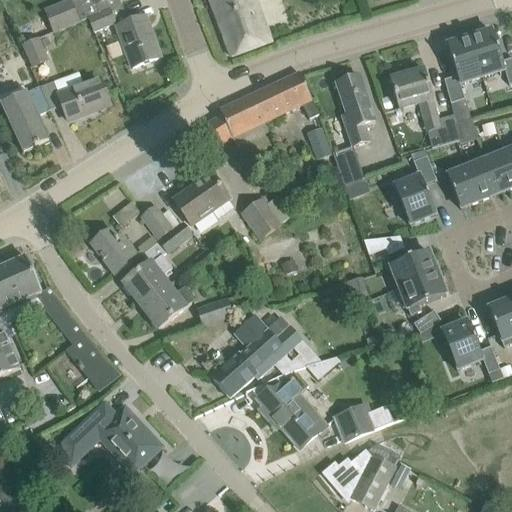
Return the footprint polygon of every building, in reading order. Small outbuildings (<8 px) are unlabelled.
[(70,1),(44,12),(53,35),(54,36),(80,26),(79,24),(83,22),(83,23),(88,21),(89,21),(121,8),(117,0),(76,0),(71,3),(70,1)] [(209,0),(231,59),(271,44),(254,0),(209,0)] [(89,21),(88,21),(91,28),(94,35),(116,25),(118,29),(133,70),(159,60),(144,19),(127,25),(121,8),(89,21)] [(511,60),(502,64),(492,34),(470,41),(482,80),(504,73),(509,88),(511,86),(511,60)] [(23,47),(33,69),(48,62),(38,41),(23,47)] [(482,80),(470,41),(447,48),(457,78),(444,82),(451,106),(464,102),(460,87),(482,80)] [(425,73),(390,82),(396,102),(399,112),(419,106),(429,141),(431,150),(444,146),(460,142),(456,126),(453,118),(438,122),(437,121),(438,121),(432,102),(433,102),(430,92),(425,73)] [(200,132),(212,152),(232,140),(302,107),(309,121),(319,117),(300,76),(220,113),(222,118),(200,132)] [(352,149),(353,149),(370,144),(364,128),(375,125),(359,77),(336,85),(347,117),(342,118),(352,149)] [(59,98),(68,124),(109,109),(100,82),(59,98)] [(24,88),(0,98),(0,103),(1,106),(23,155),(35,150),(49,144),(37,118),(50,112),(39,89),(27,95),(24,88)] [(389,99),(381,101),(385,113),(392,110),(389,99)] [(456,126),(461,146),(478,142),(472,122),(456,126)] [(511,142),(500,147),(504,156),(505,156),(511,172),(511,142)] [(325,144),(311,149),(316,162),(330,157),(325,144)] [(410,157),(413,164),(417,163),(426,159),(424,153),(410,157)] [(511,190),(511,172),(505,156),(504,156),(486,163),(499,196),(511,190)] [(417,174),(392,184),(398,198),(395,199),(401,215),(404,214),(410,228),(435,217),(424,188),(436,183),(435,181),(431,172),(426,159),(417,163),(413,164),(417,174)] [(467,171),(480,204),(499,196),(486,163),(467,171)] [(438,169),(431,172),(435,181),(441,178),(438,169)] [(480,204),(467,171),(447,179),(460,211),(480,204)] [(345,188),(365,181),(362,172),(341,179),(345,188)] [(174,203),(185,219),(191,228),(212,214),(218,223),(234,211),(228,203),(229,202),(211,177),(174,203)] [(243,217),(260,241),(281,226),(264,202),(243,217)] [(143,219),(161,243),(173,233),(155,210),(143,219)] [(173,233),(161,243),(159,244),(168,257),(192,238),(182,226),(173,233)] [(110,231),(91,246),(115,278),(139,260),(123,239),(119,243),(110,231)] [(399,239),(382,241),(388,257),(404,250),(399,239)] [(391,269),(399,291),(439,275),(435,266),(433,267),(428,254),(391,269)] [(124,286),(142,308),(167,288),(161,280),(172,271),(162,258),(151,266),(150,266),(124,286)] [(0,270),(0,327),(5,338),(11,336),(14,334),(10,325),(43,311),(73,348),(67,353),(89,381),(98,393),(120,376),(109,365),(51,292),(52,291),(51,290),(41,294),(26,259),(0,270)] [(443,284),(439,275),(399,291),(411,318),(421,314),(419,309),(446,297),(441,285),(443,284)] [(361,279),(345,285),(354,310),(371,304),(361,279)] [(167,288),(142,308),(159,331),(185,311),(184,310),(196,302),(186,289),(174,297),(167,288)] [(197,311),(203,328),(243,314),(238,298),(227,302),(227,301),(197,311)] [(511,346),(511,314),(508,304),(488,312),(503,350),(511,346)] [(420,337),(441,323),(434,313),(414,326),(420,337)] [(211,381),(229,401),(254,379),(257,382),(302,343),(289,328),(275,341),(269,333),(268,334),(254,318),(234,336),(248,352),(240,358),(239,357),(211,381)] [(457,373),(482,362),(488,377),(500,372),(499,371),(490,349),(479,354),(468,324),(442,335),(447,348),(444,349),(448,361),(451,359),(457,373)] [(0,379),(19,371),(17,366),(5,338),(0,327),(0,379)] [(508,367),(499,371),(500,372),(503,380),(511,376),(508,367)] [(262,409),(259,412),(270,425),(274,422),(299,451),(327,428),(300,396),(308,389),(297,375),(282,386),(274,393),(267,393),(257,402),(262,409)] [(155,449),(142,435),(146,432),(125,409),(116,418),(105,406),(90,420),(62,446),(70,471),(99,441),(133,477),(148,463),(144,460),(155,449)] [(360,410),(334,420),(345,445),(363,437),(393,425),(389,415),(386,408),(364,418),(360,410)] [(396,413),(389,415),(393,425),(400,422),(396,413)] [(34,511),(33,510),(24,485),(19,487),(0,438),(0,503),(3,511),(34,511)] [(26,450),(42,467),(55,454),(40,438),(26,450)] [(334,465),(321,477),(334,492),(337,494),(339,493),(351,499),(350,501),(371,511),(373,511),(395,470),(381,463),(386,452),(379,444),(366,454),(365,452),(350,465),(347,461),(338,469),(334,465)] [(399,491),(410,471),(401,466),(390,487),(399,491)] [(499,511),(500,510),(485,503),(481,511),(499,511)]
